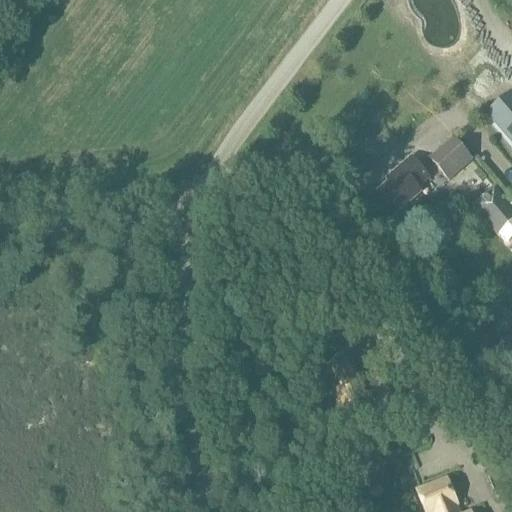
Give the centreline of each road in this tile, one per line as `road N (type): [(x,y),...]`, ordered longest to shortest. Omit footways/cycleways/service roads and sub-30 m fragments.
road 1 (unclassified): [(210,511),(186,320),(200,196),(223,153),(339,0)]
road 2 (track): [(0,209),(200,196)]
